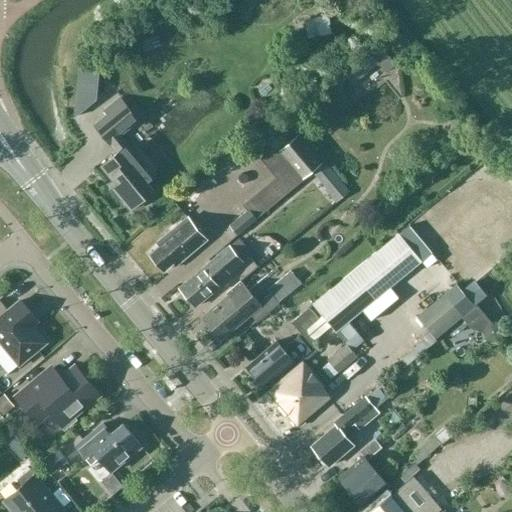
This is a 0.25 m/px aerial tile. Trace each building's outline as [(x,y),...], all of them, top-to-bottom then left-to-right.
[(325,39),(324,18),(300,20),(301,40),(325,39)] [(396,63),(375,37),(338,67),(352,85),(379,63),(385,71),(396,63)] [(99,72),(79,70),(75,117),(97,99),(99,72)] [(140,160),(128,146),(120,136),(139,121),(120,97),(103,110),(106,115),(94,125),(117,154),(102,167),(117,186),(113,189),(131,210),(154,191),(147,184),(153,179),(138,162),(140,160)] [(453,122),(451,132),(454,138),(462,139),(467,134),(469,124),(465,119),(457,118),(453,122)] [(303,180),(324,164),(300,135),(280,152),(303,180)] [(238,146),(222,159),(230,168),(245,155),(238,146)] [(324,164),(311,174),(325,191),(338,181),(324,164)] [(248,210),(229,225),(238,236),(257,220),(248,210)] [(206,241),(198,231),(186,217),(154,243),(159,248),(151,255),(164,270),(173,263),(176,266),(206,241)] [(398,235),(313,305),(322,316),(330,326),(335,333),(348,323),(421,262),(432,253),(417,234),(410,225),(398,235)] [(243,263),(239,258),(229,247),(180,288),(195,307),(219,287),(213,279),(224,269),(229,275),(243,263)] [(278,303),(296,288),(302,283),(290,270),(267,289),(271,294),(259,304),(250,294),(240,283),(226,294),(229,297),(205,318),(222,338),(247,317),(250,314),(257,322),(279,304),(278,303)] [(422,341),(402,358),(406,364),(437,340),(435,338),(463,314),(476,304),(458,283),(446,293),(418,316),(428,329),(418,337),(422,341)] [(377,316),(400,298),(394,291),(371,309),(377,316)] [(0,338),(20,362),(46,341),(28,319),(35,315),(22,299),(11,308),(1,298),(0,298),(0,338)] [(309,307),(291,322),(300,333),(318,318),(309,307)] [(277,342),(247,367),(264,387),(294,362),(300,356),(302,358),(317,345),(314,340),(330,326),(322,316),(283,349),(277,342)] [(348,323),(335,333),(345,344),(346,343),(347,344),(352,350),(363,341),(348,323)] [(485,338),(494,341),(501,335),(499,326),(490,323),(483,329),(485,338)] [(347,344),(328,360),(339,373),(358,357),(358,356),(352,350),(347,344)] [(303,360),(267,391),(298,427),(333,396),(322,383),(303,360)] [(98,393),(77,366),(55,385),(46,373),(17,397),(36,420),(50,409),(65,428),(76,419),(72,414),(98,393)] [(511,395),(508,391),(499,398),(505,405),(511,399),(511,395)] [(353,446),(342,433),(354,423),(359,428),(379,411),(367,395),(343,415),(333,423),(336,426),(312,446),(329,466),(353,446)] [(0,398),(0,409),(4,414),(13,407),(3,396),(0,398)] [(99,458),(110,471),(119,464),(122,464),(125,464),(128,462),(129,459),(129,456),(141,446),(122,423),(111,433),(102,423),(75,446),(90,465),(99,458)] [(406,468),(399,474),(406,481),(402,485),(403,485),(420,471),(417,468),(427,460),(425,457),(440,443),(450,435),(444,427),(435,435),(411,456),(415,460),(406,468)] [(11,430),(2,437),(22,461),(31,454),(11,430)] [(364,507),(388,486),(366,460),(382,446),(376,439),(361,452),(364,456),(339,478),(364,507)] [(57,448),(42,460),(53,474),(68,461),(57,448)] [(404,511),(403,511),(421,495),(417,491),(439,473),(427,460),(417,468),(420,471),(403,485),(402,485),(396,491),(370,511),(404,511)] [(22,486),(3,501),(12,511),(61,511),(64,510),(30,469),(17,480),(22,486)] [(439,511),(442,510),(440,508),(470,485),(464,477),(434,502),(433,501),(419,511),(439,511)]
